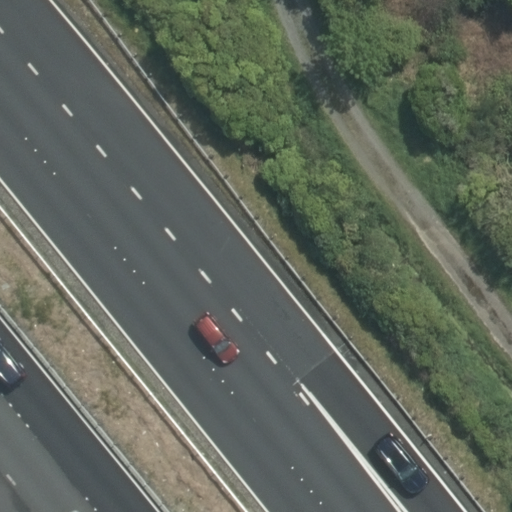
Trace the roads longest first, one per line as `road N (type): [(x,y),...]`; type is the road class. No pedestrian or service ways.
road 1 (track): [(287,0),(367,140),(511,329)]
road 2 (motorway): [(0,108),(246,409)]
road 3 (motorway): [(96,511),(0,393)]
road 4 (motorway): [(246,409),(339,511)]
road 5 (motorway): [(246,409),(327,511)]
